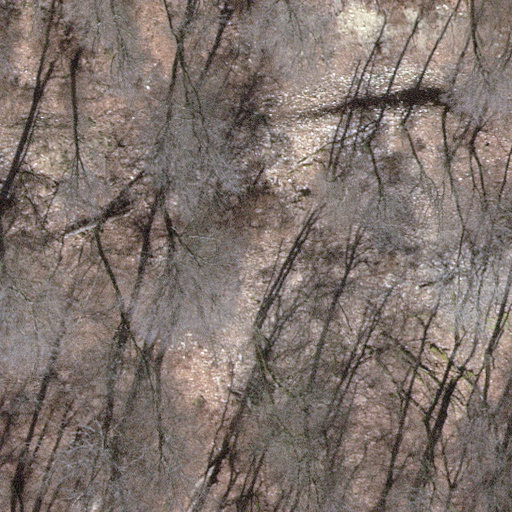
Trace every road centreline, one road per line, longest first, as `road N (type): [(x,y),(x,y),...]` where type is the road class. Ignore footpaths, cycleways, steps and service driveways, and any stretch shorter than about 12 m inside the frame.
road 1 (track): [(511,174),(476,193),(214,276),(0,389)]
road 2 (track): [(0,116),(215,120),(344,93),(461,81),(511,100)]
